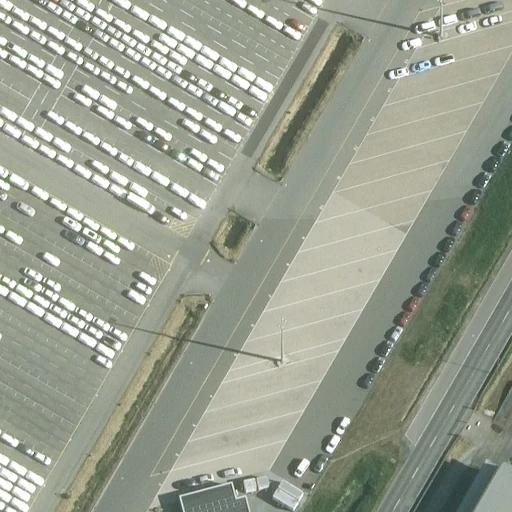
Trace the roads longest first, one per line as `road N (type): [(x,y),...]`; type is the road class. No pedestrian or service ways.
road 1 (unclassified): [(190,260),(341,0)]
road 2 (unclassified): [(44,511),(190,260)]
road 3 (unclassified): [(511,308),(450,414)]
